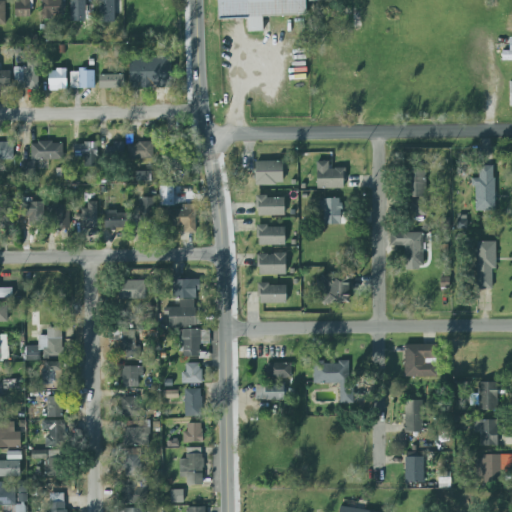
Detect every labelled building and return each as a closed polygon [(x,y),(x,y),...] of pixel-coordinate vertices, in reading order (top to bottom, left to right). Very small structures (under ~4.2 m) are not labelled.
[(17,0),(14,0),(15,18),(31,17),(31,0),(17,0)] [(61,17),(60,0),(41,0),(42,17),(61,17)] [(85,22),(85,0),(70,0),(69,21),(85,22)] [(115,22),(114,0),(98,0),(99,23),(115,22)] [(217,0),(304,0),(305,15),(218,18),(217,0)] [(511,60),(511,37),(509,38),(509,51),(502,51),(502,61),(511,60)] [(130,88),(171,88),(171,56),(129,57),(130,88)] [(39,89),(38,61),(26,62),(27,67),(14,67),(14,89),(39,89)] [(0,69),(0,88),(10,89),(10,69),(0,69)] [(48,70),(49,90),(66,90),(66,69),(48,70)] [(94,70),(70,70),(70,88),(94,88),(94,70)] [(124,88),(123,74),(98,75),(99,89),(124,88)] [(21,176),(21,163),(31,162),(31,144),(38,144),(38,141),(52,141),(52,143),(62,143),(63,160),(35,160),(35,176),(21,176)] [(0,159),(14,159),(13,142),(0,142),(0,159)] [(127,158),(152,159),(153,143),(128,142),(127,158)] [(97,143),(74,143),(74,157),(84,157),(84,167),(97,167),(97,143)] [(123,144),(105,145),(106,160),(124,160),(123,144)] [(255,185),(283,185),(282,161),(255,162),(255,185)] [(316,188),(344,189),(344,168),(328,168),(328,162),(316,161),(316,188)] [(494,166),(478,166),(479,179),(474,179),(474,212),(494,211),(494,166)] [(425,216),(426,170),(407,170),(406,198),(408,198),(408,215),(425,216)] [(154,172),(136,171),(136,182),(154,182),(154,172)] [(173,206),(174,187),(160,186),(159,206),(173,206)] [(258,216),(284,216),(284,198),(267,198),(267,195),(255,195),(255,209),(258,209),(258,216)] [(154,198),(138,197),(138,221),(154,221),(154,198)] [(340,225),(341,199),(320,199),(319,224),(340,225)] [(29,225),(44,225),(43,202),(22,202),(23,217),(28,217),(29,225)] [(96,227),(97,202),(87,202),(87,211),(75,211),(74,220),(81,220),(81,227),(96,227)] [(195,233),(195,205),(182,204),(182,210),(168,210),(167,225),(183,226),(183,233),(195,233)] [(69,228),(69,205),(46,205),(47,218),(55,218),(55,229),(69,228)] [(0,227),(15,228),(16,206),(0,206),(0,227)] [(126,229),(127,211),(104,210),(104,228),(126,229)] [(285,245),(285,226),(258,227),(258,246),(285,245)] [(404,246),(404,270),(422,271),(423,233),(390,232),(390,246),(404,246)] [(495,242),(478,242),(479,289),(492,289),(492,270),(496,269),(495,242)] [(259,268),(257,268),(257,266),(257,254),(268,254),(268,255),(274,255),(274,253),(286,253),(286,275),(259,275),(259,268)] [(172,299),(172,274),(181,274),(181,280),(199,280),(199,290),(196,290),(196,298),(172,299)] [(321,275),(321,280),(317,280),(317,291),(320,291),(321,304),(342,304),(345,302),(348,302),(349,301),(348,279),(349,277),(349,274),(321,275)] [(145,280),(119,280),(119,299),(145,299),(145,280)] [(286,285),(287,303),(260,304),(260,297),(258,297),(257,283),(268,283),(269,286),(286,285)] [(0,297),(12,298),(12,288),(0,288),(0,297)] [(194,308),(194,300),(179,301),(180,307),(164,308),(164,315),(169,314),(169,326),(196,326),(196,325),(202,324),(201,308),(194,308)] [(62,328),(46,328),(46,336),(38,336),(38,346),(25,346),(25,361),(41,361),(41,357),(62,357),(62,328)] [(148,358),(149,331),(122,330),(121,357),(148,358)] [(182,357),(199,357),(200,343),(209,343),(209,330),(182,330),(182,357)] [(404,377),(435,377),(435,344),(404,345),(404,377)] [(62,362),(43,362),(43,388),(63,388),(62,362)] [(351,362),(313,362),(313,384),(339,384),(339,403),(350,403),(351,362)] [(181,384),(201,383),(201,363),(186,364),(186,372),(181,372),(181,384)] [(291,363),(267,363),(267,378),(291,378),(291,363)] [(143,367),(122,366),(121,387),(138,387),(138,376),(142,376),(143,367)] [(478,410),(478,382),(488,383),(497,382),(498,410),(478,410)] [(256,385),(256,400),(284,400),(284,385),(256,385)] [(184,417),(201,417),(201,389),(184,389),(184,417)] [(162,399),(178,398),(177,390),(162,391),(162,399)] [(46,397),(47,418),(64,417),(64,397),(46,397)] [(137,397),(120,397),(120,418),(144,417),(143,406),(137,406),(137,397)] [(422,400),(404,400),(405,432),(422,432),(422,400)] [(42,421),(42,433),(45,433),(45,447),(65,447),(65,420),(42,421)] [(124,421),(124,446),(149,445),(148,420),(124,421)] [(497,446),(497,420),(474,420),(474,433),(480,432),(480,447),(497,446)] [(14,421),(0,421),(0,448),(20,448),(20,432),(14,432),(14,421)] [(202,423),(187,423),(187,432),(182,432),(182,443),(202,443),(202,423)] [(140,476),(141,449),(124,448),(123,476),(140,476)] [(179,459),(180,477),(186,477),(186,485),(203,485),(202,448),(186,448),(186,459),(179,459)] [(47,451),(31,450),(31,459),(46,459),(47,451)] [(63,451),(47,450),(46,476),(63,476),(63,451)] [(7,461),(0,461),(0,476),(20,477),(20,451),(6,452),(7,461)] [(511,456),(475,455),(475,477),(483,478),(483,482),(502,483),(503,466),(511,466),(511,456)] [(404,457),(405,483),(424,483),(423,457),(404,457)] [(4,482),(0,481),(0,505),(16,505),(16,488),(4,489),(4,482)] [(27,481),(17,481),(17,502),(27,502),(27,481)] [(118,482),(119,505),(145,504),(144,487),(135,488),(134,481),(118,482)] [(183,503),(183,490),(170,490),(170,503),(183,503)] [(65,511),(65,493),(48,494),(48,511),(65,511)]
